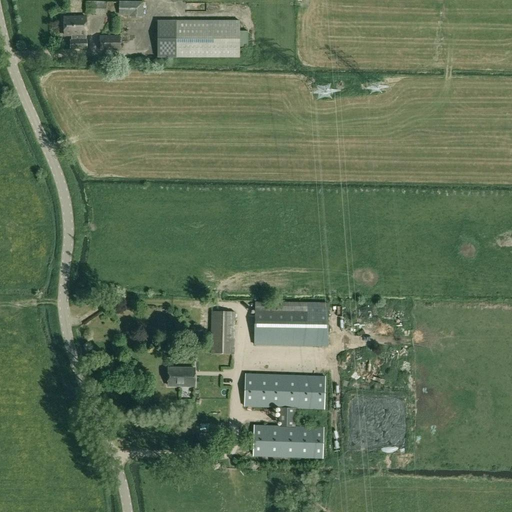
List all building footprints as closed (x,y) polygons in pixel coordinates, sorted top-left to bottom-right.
[(86,1),(86,14),(106,14),(106,2),(86,1)] [(129,17),(143,17),(143,2),(119,1),(119,15),(129,16),(129,17)] [(86,40),(86,36),(87,36),(87,17),(64,17),(64,36),(71,36),(71,40),(70,40),(70,49),(87,49),(87,40),(86,40)] [(240,55),(240,47),(240,31),(240,20),(158,20),(158,56),(240,55)] [(100,50),(120,50),(120,36),(100,36),(100,50)] [(328,346),(328,303),(255,302),(255,345),(328,346)] [(211,311),(211,354),(234,354),(235,312),(211,311)] [(123,345),(124,338),(115,336),(114,344),(123,345)] [(168,368),(168,386),(194,386),(195,369),(168,368)] [(244,406),(280,407),(280,408),(279,415),(282,415),(281,426),(253,425),(252,456),(323,458),(324,428),(294,427),(295,408),(325,409),(326,377),(245,374),(244,406)]
